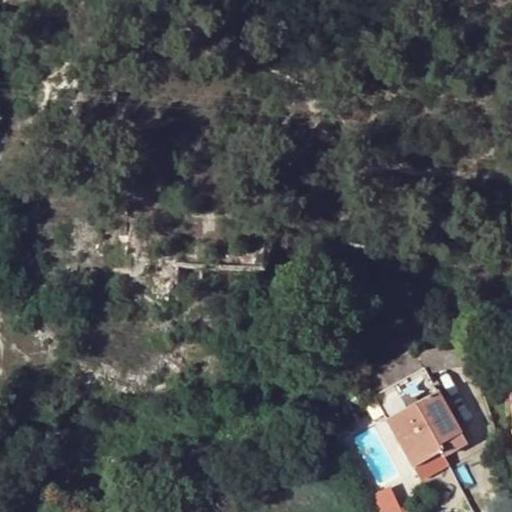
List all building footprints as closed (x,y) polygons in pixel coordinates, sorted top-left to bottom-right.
[(135,179),(131,258),(272,266),(275,186),(233,185),(233,165),(187,161),(183,180),(135,179)] [(424,367),(415,350),(365,377),(375,394),(424,367)] [(413,464),(441,450),(437,444),(460,431),(424,367),(375,394),(413,464)] [(466,442),(460,431),(437,444),(441,450),(443,455),(466,442)] [(369,499),(375,511),(397,511),(387,489),(369,499)]
